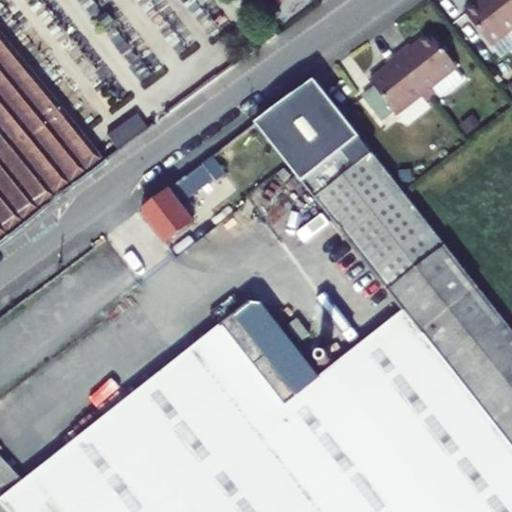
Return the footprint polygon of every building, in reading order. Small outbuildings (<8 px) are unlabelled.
[(255,0),(266,15),(276,7),(270,0),(255,0)] [(461,23),(489,57),(511,38),(511,27),(490,0),(484,0),(476,6),(478,9),(461,23)] [(511,0),(490,0),(511,27),(511,0)] [(101,160),(0,28),(0,233),(22,217),(101,160)] [(396,67),(432,112),(436,108),(430,100),(456,80),(428,47),(409,61),(407,58),(396,67)] [(432,112),(396,67),(384,76),(387,79),(370,93),(374,98),(361,108),(380,131),(392,122),(396,126),(420,107),(427,116),(432,112)] [(511,324),(323,85),(262,131),(285,161),(409,317),(511,443),(511,324)] [(99,138),(111,155),(134,139),(122,122),(99,138)] [(167,192),(142,211),(154,228),(168,244),(193,225),(180,207),(167,192)] [(511,511),(511,443),(409,317),(326,382),(267,310),(254,309),(5,502),(15,511),(511,511)] [(331,348),(318,358),(327,370),(340,360),(331,348)]
